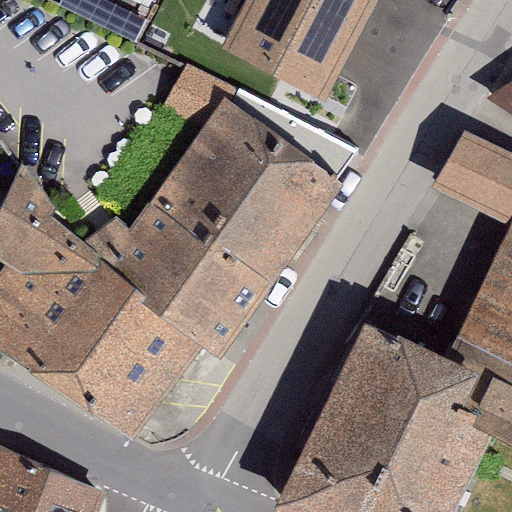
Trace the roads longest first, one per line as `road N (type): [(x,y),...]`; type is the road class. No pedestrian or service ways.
road 1 (residential): [(440,104),(224,468),(192,490)]
road 2 (tertiary): [(0,402),(192,490)]
road 3 (residential): [(505,0),(440,104)]
